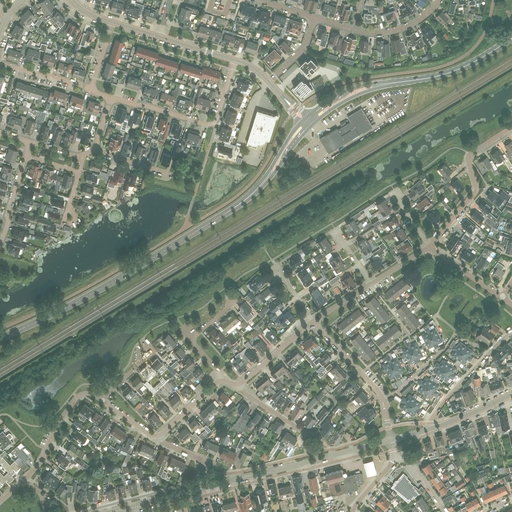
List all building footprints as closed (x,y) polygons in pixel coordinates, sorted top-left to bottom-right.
[(123,0),(118,0),(115,11),(121,13),(124,0),(123,0)] [(126,14),(131,16),(135,4),(130,2),(131,0),(127,0),(124,11),(127,11),(126,14)] [(304,0),(306,0),(304,6),(310,8),(312,0),(304,0)] [(312,0),(310,8),(315,10),(317,3),(321,4),(322,0),(312,0)] [(322,0),(321,4),(324,5),(322,12),(328,14),(331,5),(330,5),(328,4),(329,0),(328,0),(322,0)] [(410,9),(414,6),(409,0),(407,0),(404,3),(406,6),(400,9),(402,14),(401,14),(403,18),(405,17),(406,18),(407,18),(408,18),(408,17),(408,16),(413,13),(410,9)] [(53,7),(50,2),(42,7),(40,9),(44,14),(42,16),(44,18),(48,15),(49,14),(52,11),(51,8),(53,7)] [(331,5),(328,14),(334,16),(337,5),(335,4),(336,3),(331,2),(330,5),(331,5)] [(348,4),(342,2),(339,10),(338,13),(341,14),(340,18),(347,20),(350,10),(346,8),(348,4)] [(136,17),(140,5),(138,5),(138,4),(135,3),(135,4),(131,16),(136,17)] [(246,15),(249,6),(243,4),(240,13),(246,15)] [(367,4),(365,4),(364,4),(365,4),(365,8),(367,9),(369,11),(366,13),(364,13),(364,15),(362,17),(364,19),(364,21),(372,22),(372,14),(372,11),(374,9),(378,10),(378,14),(378,5),(374,5),(367,4)] [(185,8),(182,7),(180,12),(190,15),(191,13),(192,12),(197,14),(198,8),(186,5),(185,8)] [(249,6),(246,15),(249,16),(248,18),(250,19),(248,26),(251,27),(253,21),(255,14),(256,11),(254,10),(254,8),(249,6)] [(393,17),(397,16),(393,6),(389,8),(391,11),(381,15),(383,21),(386,20),(387,21),(388,23),(392,22),(392,20),(394,19),(393,17)] [(142,17),(147,19),(150,10),(145,8),(142,17)] [(155,11),(150,10),(147,19),(153,20),(155,12),(158,13),(159,9),(156,8),(155,11)] [(28,9),(24,13),(31,20),(33,18),(35,19),(37,19),(39,21),(40,20),(35,12),(33,14),(28,9)] [(259,20),(262,20),(265,12),(263,11),(263,10),(259,9),(258,12),(256,11),(255,14),(253,21),(258,23),(259,20)] [(61,15),(57,11),(55,13),(52,11),(49,14),(48,15),(44,18),(43,19),(45,22),(48,19),(52,24),(54,21),(61,15)] [(264,25),(269,26),(271,19),(268,18),(270,13),(267,11),(266,12),(265,12),(262,20),(261,24),(264,25)] [(451,24),(455,21),(446,12),(444,13),(442,11),(436,16),(443,23),(447,19),(451,24)] [(188,20),(190,15),(180,12),(179,17),(179,18),(181,18),(188,20)] [(30,24),(29,22),(31,20),(24,13),(20,17),(26,23),(24,25),(28,28),(32,31),(32,30),(32,29),(29,25),(30,24)] [(275,24),(278,25),(281,16),(275,14),(272,25),(274,26),(275,24)] [(56,28),(54,31),(57,33),(60,28),(58,26),(58,25),(65,19),(61,15),(54,21),(52,24),(56,28)] [(286,18),(281,16),(278,25),(281,26),(280,28),(286,29),(286,27),(287,23),(285,23),(286,18)] [(235,22),(243,25),(244,22),(239,20),(240,18),(237,17),(235,22)] [(190,21),(188,20),(181,18),(179,18),(178,21),(180,22),(179,23),(182,24),(181,27),(192,31),(193,28),(189,26),(190,23),(193,24),(194,22),(190,21)] [(290,30),(294,31),(297,21),(296,21),(296,20),(295,19),(294,18),(293,19),(292,19),(291,19),(289,28),(286,27),(286,29),(284,32),(289,34),(290,30)] [(297,32),(296,35),(300,36),(302,30),(300,29),(303,23),(302,22),(301,21),(300,20),(299,20),(298,21),(297,21),(294,31),(297,32)] [(68,31),(70,33),(71,33),(75,25),(69,22),(66,28),(63,26),(58,32),(65,35),(66,34),(67,33),(68,31)] [(198,34),(203,36),(206,27),(203,26),(204,24),(201,23),(198,34)] [(28,28),(24,25),(23,25),(22,27),(16,24),(13,29),(21,33),(22,31),(25,32),(26,30),(27,31),(28,28)] [(71,33),(70,33),(67,38),(77,43),(78,40),(82,33),(78,31),(80,29),(74,26),(75,25),(71,33)] [(425,27),(425,26),(421,28),(421,29),(426,37),(423,39),(428,46),(432,43),(429,38),(435,34),(433,31),(432,31),(428,25),(425,27)] [(208,38),(211,27),(209,27),(209,28),(206,27),(203,36),(208,38)] [(321,41),(322,42),(321,46),(325,47),(328,37),(325,36),(327,30),(320,28),(318,37),(322,38),(321,41)] [(23,35),(21,33),(13,29),(11,35),(16,38),(15,40),(21,42),(22,40),(21,39),(23,35)] [(223,29),(223,30),(221,36),(225,37),(223,42),(228,44),(231,35),(232,32),(223,29)] [(86,40),(91,42),(94,33),(87,30),(86,33),(83,32),(80,45),(84,46),(86,40)] [(219,41),(221,32),(216,30),(213,39),(219,41)] [(231,35),(228,44),(234,46),(236,37),(237,34),(237,33),(232,32),(231,35)] [(333,48),(339,50),(343,38),(339,37),(340,34),(338,34),(338,33),(337,32),(336,33),(332,32),(329,42),(335,44),(333,48)] [(417,49),(424,46),(420,38),(417,39),(414,32),(406,36),(409,41),(408,42),(410,45),(411,45),(415,44),(417,49)] [(246,37),(237,34),(236,37),(234,46),(239,47),(241,42),(244,43),(245,38),(246,37)] [(276,42),(279,45),(286,53),(291,48),(286,43),(288,42),(289,44),(291,44),(293,40),(280,37),(276,41),(276,42)] [(354,46),(356,39),(349,37),(348,41),(345,40),(341,52),(347,54),(348,49),(354,50),(355,46),(354,46)] [(25,57),(31,59),(34,50),(35,46),(31,45),(32,40),(30,39),(28,42),(27,44),(26,46),(29,46),(29,48),(28,48),(25,57)] [(254,39),(253,42),(250,51),(251,51),(250,52),(255,53),(255,52),(256,52),(258,43),(259,41),(254,39)] [(400,44),(399,39),(391,40),(393,52),(399,51),(401,55),(407,52),(404,43),(400,44)] [(245,49),(250,51),(253,42),(248,40),(245,49)] [(365,51),(365,54),(370,55),(371,48),(368,47),(368,41),(361,40),(360,50),(365,51)] [(382,55),(389,55),(389,43),(384,43),(384,41),(377,41),(378,50),(382,50),(382,55)] [(15,50),(12,59),(18,61),(21,52),(24,53),(26,46),(27,44),(24,43),(23,43),(22,49),(19,48),(19,49),(16,48),(15,50)] [(38,47),(35,46),(34,50),(31,59),(36,60),(39,51),(40,50),(42,51),(44,44),(41,43),(40,48),(38,47)] [(12,59),(15,50),(12,49),(13,46),(7,44),(5,51),(8,52),(6,58),(12,59)] [(47,64),(50,54),(46,53),(48,50),(46,49),(47,45),(44,44),(42,51),(45,51),(44,53),(41,62),(47,64)] [(274,49),(269,54),(276,61),(277,60),(278,60),(278,61),(279,60),(280,60),(280,59),(280,58),(281,56),(276,51),(279,49),(274,45),(272,47),(274,49)] [(56,60),(57,60),(57,57),(59,52),(56,51),(56,53),(54,52),(53,55),(50,54),(47,64),(52,65),(54,59),(56,60)] [(63,53),(59,52),(57,57),(57,60),(56,60),(55,63),(58,64),(56,70),(61,72),(65,60),(60,59),(60,58),(61,58),(63,53)] [(275,62),(276,61),(269,54),(264,59),(271,66),(272,65),(273,65),(274,65),(275,64),(275,63),(275,62)] [(161,57),(158,56),(156,60),(155,63),(160,65),(163,56),(161,56),(161,57)] [(307,73),(310,70),(312,73),(316,69),(314,68),(318,65),(311,58),(308,61),(306,59),(300,65),(307,73)] [(71,68),(72,66),(74,60),(72,59),(70,61),(65,59),(65,60),(61,72),(66,74),(67,70),(70,71),(71,68)] [(72,75),(77,77),(80,68),(81,66),(81,64),(78,63),(79,62),(74,60),(72,66),(74,67),(72,75)] [(82,66),(81,66),(80,68),(77,77),(83,79),(85,70),(83,69),(83,68),(82,66)] [(103,72),(112,75),(115,76),(115,74),(112,73),(113,70),(105,67),(103,72)] [(202,77),(206,78),(209,69),(203,67),(202,69),(200,77),(199,80),(201,81),(202,79),(201,78),(202,77)] [(214,71),(209,69),(206,78),(210,79),(209,81),(208,81),(208,83),(210,84),(214,71)] [(214,71),(210,84),(210,86),(212,86),(213,83),(212,83),(213,81),(217,83),(220,72),(214,71)] [(111,78),(112,75),(103,72),(102,78),(113,81),(114,79),(111,78)] [(126,85),(132,87),(135,77),(129,76),(126,85)] [(294,87),(302,96),(304,93),(305,94),(310,90),(310,91),(314,88),(323,83),(322,81),(323,80),(321,76),(320,77),(311,82),(310,81),(310,82),(310,83),(309,84),(306,81),(305,82),(302,79),(299,83),(298,83),(294,87)] [(138,89),(141,79),(135,77),(132,87),(138,89)] [(241,91),(247,94),(248,95),(251,89),(247,88),(249,83),(245,81),(244,82),(241,80),(238,86),(242,89),(241,91)] [(142,95),(148,97),(151,86),(152,84),(146,82),(142,94),(143,94),(142,95)] [(25,93),(27,84),(22,83),(18,96),(20,96),(21,95),(24,96),(25,93)] [(30,85),(27,84),(25,93),(28,94),(27,97),(29,98),(33,84),(31,83),(30,85)] [(161,85),(161,84),(158,83),(157,86),(155,85),(154,87),(151,86),(148,97),(153,98),(153,97),(154,97),(156,88),(159,89),(161,85)] [(159,100),(165,102),(167,94),(168,94),(169,89),(165,89),(163,89),(165,84),(162,83),(161,83),(161,84),(161,85),(159,89),(158,94),(157,97),(160,98),(159,100)] [(32,95),(35,96),(38,88),(34,87),(35,85),(33,84),(29,98),(31,98),(32,95)] [(36,104),(38,104),(43,87),(41,87),(41,89),(38,88),(35,96),(38,97),(36,104)] [(49,92),(48,91),(45,90),(45,88),(43,87),(38,104),(38,106),(39,106),(42,98),(45,99),(47,95),(48,95),(49,92)] [(181,94),(182,88),(179,87),(178,91),(176,97),(179,98),(177,106),(177,107),(182,109),(185,99),(186,96),(181,94)] [(51,89),(48,100),(53,102),(54,99),(57,100),(60,91),(54,90),(51,89)] [(176,97),(178,91),(175,90),(174,92),(172,92),(171,95),(168,94),(167,94),(165,102),(171,104),(173,96),(176,97)] [(66,93),(60,91),(57,100),(61,101),(60,104),(65,106),(67,100),(64,99),(66,93)] [(235,92),(233,98),(242,102),(245,96),(246,97),(247,94),(241,91),(240,94),(235,92)] [(72,104),(75,105),(77,97),(72,95),(70,101),(67,100),(65,106),(68,107),(70,108),(72,104)] [(83,98),(77,97),(75,105),(80,107),(79,110),(82,111),(84,105),(81,104),(83,98)] [(199,108),(201,108),(204,98),(197,97),(195,106),(196,106),(196,107),(196,108),(198,109),(199,108)] [(204,98),(201,108),(207,110),(210,100),(204,98)] [(240,110),(241,107),(240,107),(242,102),(233,98),(231,103),(235,105),(234,108),(240,110)] [(187,110),(187,109),(190,100),(185,99),(182,109),(187,110)] [(89,110),(92,111),(95,102),(89,100),(87,106),(84,105),(82,111),(88,113),(89,110)] [(100,104),(95,102),(92,111),(91,114),(97,116),(100,104)] [(26,107),(23,105),(20,105),(18,109),(24,111),(23,115),(27,116),(27,115),(28,111),(29,108),(26,107)] [(5,119),(5,117),(7,113),(8,107),(5,106),(4,108),(3,107),(2,111),(1,111),(0,114),(0,122),(1,118),(5,119)] [(13,126),(16,117),(16,115),(13,114),(13,113),(12,112),(13,107),(9,106),(8,107),(7,113),(5,117),(9,118),(7,124),(13,126)] [(125,130),(128,121),(124,119),(127,110),(119,108),(114,122),(122,124),(120,129),(125,130)] [(227,115),(236,118),(238,112),(239,113),(240,110),(234,108),(233,111),(228,109),(227,115)] [(337,127),(320,138),(329,153),(337,148),(363,132),(372,127),(361,109),(348,117),(351,122),(347,124),(345,122),(341,125),(342,127),(338,129),(337,127)] [(39,121),(43,112),(35,110),(34,114),(37,115),(35,121),(39,122),(39,121)] [(275,115),(257,110),(247,144),(257,147),(258,144),(259,144),(260,144),(261,144),(262,144),(263,143),(264,143),(265,142),(266,141),(266,139),(269,140),(276,118),(277,118),(278,118),(279,117),(279,116),(278,115),(277,114),(276,114),(275,115)] [(137,124),(138,123),(141,115),(134,112),(131,122),(128,121),(127,124),(133,126),(134,123),(137,124)] [(20,118),(16,117),(13,126),(19,128),(23,116),(21,115),(20,118)] [(230,122),(229,125),(235,127),(236,124),(235,123),(236,118),(227,115),(225,120),(230,122)] [(152,125),(154,118),(148,116),(145,125),(144,128),(150,130),(149,133),(147,133),(146,136),(152,138),(154,129),(155,126),(152,125)] [(165,139),(167,132),(169,125),(166,124),(167,120),(161,118),(157,128),(162,129),(161,132),(163,133),(161,137),(165,139)] [(32,132),(35,122),(28,120),(25,130),(32,132)] [(178,138),(181,131),(178,130),(179,124),(173,122),(169,134),(172,135),(173,135),(173,137),(178,138)] [(42,136),(42,135),(46,136),(49,127),(47,126),(42,125),(39,134),(40,135),(40,136),(41,136),(42,136)] [(59,140),(62,131),(57,130),(58,127),(53,125),(51,131),(54,132),(52,138),(59,140)] [(234,130),(235,127),(229,125),(228,128),(223,126),(221,132),(231,135),(233,129),(234,130)] [(74,143),(78,132),(73,130),(71,134),(66,132),(63,142),(70,144),(71,142),(74,143)] [(90,138),(91,134),(90,134),(90,133),(83,131),(83,132),(79,130),(77,137),(81,138),(80,142),(87,144),(89,138),(90,138)] [(187,144),(190,145),(193,134),(188,132),(187,134),(184,133),(181,144),(186,146),(187,144)] [(224,142),(228,143),(230,144),(231,141),(230,140),(231,135),(221,132),(220,137),(225,139),(224,142)] [(115,150),(116,146),(119,147),(123,136),(118,134),(116,139),(111,138),(108,148),(115,150)] [(198,150),(200,143),(201,139),(198,138),(199,135),(193,134),(190,145),(193,146),(192,148),(198,150)] [(155,161),(158,151),(154,150),(155,147),(153,146),(154,142),(151,141),(149,147),(152,148),(149,159),(155,161)] [(146,151),(149,143),(146,142),(145,145),(142,144),(141,146),(138,145),(135,155),(141,157),(143,150),(146,151)] [(128,156),(132,145),(125,143),(121,154),(128,156)] [(218,152),(228,155),(228,156),(229,157),(230,157),(231,157),(232,157),(232,156),(232,155),(232,154),(231,153),(232,148),(234,149),(235,145),(230,144),(228,143),(226,146),(221,144),(218,152)] [(9,148),(7,153),(16,156),(18,150),(9,148)] [(511,171),(511,170),(511,164),(506,156),(504,158),(499,150),(492,155),(497,163),(503,159),(511,171)] [(14,161),(16,156),(7,153),(4,152),(4,154),(5,156),(6,156),(5,159),(14,161)] [(164,153),(161,163),(168,165),(171,157),(171,155),(170,155),(164,153)] [(494,171),(498,168),(493,162),(491,164),(487,158),(480,163),(485,171),(491,167),(494,171)] [(100,171),(103,164),(91,161),(89,168),(100,171)] [(38,169),(39,166),(38,166),(39,165),(35,164),(35,165),(32,164),(30,170),(28,170),(27,174),(33,176),(32,178),(38,180),(42,170),(38,169)] [(448,175),(452,172),(445,164),(438,169),(445,177),(442,179),(446,183),(451,179),(448,175)] [(0,167),(0,170),(11,174),(12,168),(3,165),(3,167),(1,167),(0,167)] [(55,182),(57,175),(52,174),(53,171),(46,168),(43,179),(50,181),(50,180),(55,182)] [(10,174),(11,174),(0,170),(0,176),(9,179),(9,178),(10,179),(12,174),(10,174)] [(113,176),(110,175),(109,177),(107,185),(108,186),(113,188),(114,187),(115,183),(116,183),(117,180),(121,182),(124,173),(121,172),(120,170),(118,171),(115,170),(113,176)] [(134,186),(135,182),(136,182),(137,179),(136,179),(137,176),(129,173),(129,176),(126,175),(121,190),(124,191),(125,190),(128,190),(128,188),(132,190),(133,186),(134,186)] [(61,180),(61,181),(60,184),(67,186),(67,187),(69,188),(71,182),(69,182),(71,176),(64,174),(62,181),(61,180)] [(95,184),(97,177),(87,174),(85,181),(95,184)] [(422,192),(425,190),(421,185),(423,184),(420,180),(414,185),(416,188),(409,194),(414,200),(423,193),(422,192)] [(458,193),(464,188),(458,180),(451,185),(458,193)] [(440,195),(445,191),(451,185),(448,182),(437,191),(440,195)] [(37,196),(40,189),(31,186),(30,190),(24,189),(22,195),(31,198),(32,194),(37,196)] [(91,196),(93,189),(84,186),(81,193),(91,196)] [(507,198),(509,196),(503,190),(499,195),(493,190),(487,196),(498,205),(505,197),(507,198)] [(62,207),(64,200),(56,198),(57,195),(52,193),(50,197),(53,198),(51,204),(62,207)] [(89,203),(90,199),(83,197),(82,201),(83,202),(78,205),(83,214),(89,210),(86,205),(89,203)] [(31,207),(33,201),(24,198),(23,202),(20,201),(18,207),(23,209),(23,210),(27,211),(29,206),(31,207)] [(429,209),(434,205),(432,202),(431,203),(427,198),(418,204),(423,210),(427,207),(429,209)] [(441,201),(447,209),(450,207),(443,199),(441,201)] [(384,200),(377,204),(380,210),(377,212),(388,205),(384,200)] [(495,223),(497,221),(498,219),(489,212),(493,207),(484,200),(483,200),(482,200),(481,202),(481,203),(479,206),(485,211),(484,213),(495,223)] [(367,207),(363,209),(365,212),(368,210),(376,205),(374,203),(367,207)] [(388,205),(377,212),(379,214),(380,213),(382,216),(385,215),(391,211),(391,210),(392,210),(390,207),(389,207),(388,205)] [(58,220),(60,214),(52,212),(53,208),(47,206),(45,212),(49,213),(48,217),(58,220)] [(493,227),(495,223),(484,213),(482,212),(481,214),(476,210),(470,216),(479,224),(483,219),(491,226),(493,227)] [(434,224),(440,219),(438,217),(440,215),(437,211),(435,213),(433,211),(427,216),(434,224)] [(360,223),(358,221),(356,222),(354,220),(361,215),(359,212),(350,218),(351,218),(352,220),(346,224),(350,229),(360,223)] [(33,220),(35,216),(31,215),(24,213),(23,217),(19,215),(16,223),(27,226),(28,221),(33,222),(33,221),(33,220)] [(392,228),(399,223),(395,216),(382,224),(384,228),(389,225),(392,228)] [(45,227),(44,231),(54,234),(55,230),(56,227),(50,225),(51,221),(39,218),(38,222),(37,223),(43,225),(42,227),(45,227)] [(380,220),(373,224),(375,227),(377,231),(379,230),(377,226),(381,223),(380,221),(380,220)] [(468,231),(466,234),(470,237),(475,241),(478,238),(472,232),(475,227),(467,220),(466,220),(464,222),(464,223),(462,226),(468,231)] [(360,230),(360,229),(364,227),(361,222),(360,223),(350,229),(353,234),(360,230)] [(367,241),(365,238),(366,237),(364,234),(375,227),(373,224),(367,229),(359,233),(363,239),(358,242),(361,248),(372,241),(371,238),(367,241)] [(28,237),(29,232),(22,230),(21,231),(15,228),(12,236),(17,238),(22,240),(24,235),(28,237)] [(394,237),(397,235),(400,239),(407,235),(402,229),(399,231),(399,230),(393,234),(391,231),(385,235),(388,240),(394,236),(394,237)] [(460,243),(464,245),(466,243),(470,237),(466,234),(465,233),(460,240),(454,235),(447,246),(454,251),(460,243)] [(504,244),(507,245),(511,246),(511,239),(511,238),(511,237),(502,235),(504,236),(503,241),(501,241),(500,241),(498,240),(498,243),(504,244)] [(319,244),(321,247),(329,242),(325,237),(318,242),(317,242),(315,240),(309,244),(311,247),(316,244),(317,245),(319,244)] [(26,244),(18,242),(14,240),(13,244),(10,243),(9,245),(8,246),(8,248),(8,249),(8,251),(18,254),(19,254),(20,254),(21,253),(22,249),(24,250),(26,244)] [(408,241),(407,242),(405,240),(396,245),(399,250),(403,248),(405,251),(412,247),(413,246),(411,243),(410,244),(408,241)] [(372,249),(370,246),(373,244),(372,241),(373,241),(372,241),(361,248),(365,253),(372,249)] [(325,252),(332,247),(329,242),(321,247),(323,250),(321,252),(322,253),(314,258),(316,261),(325,255),(324,253),(325,252)] [(470,245),(466,243),(464,245),(462,248),(465,250),(461,256),(469,262),(475,254),(468,249),(470,245)] [(310,252),(306,246),(299,251),(300,253),(304,251),(306,254),(310,252)] [(490,262),(486,259),(488,256),(486,255),(487,254),(483,251),(479,257),(482,259),(478,265),(484,270),(490,262)] [(294,267),(302,262),(300,258),(301,257),(299,254),(294,257),(295,258),(290,261),(294,267)] [(325,255),(316,261),(317,262),(318,264),(322,262),(326,259),(327,258),(325,255)] [(334,266),(341,261),(338,256),(334,258),(333,257),(327,261),(329,264),(331,263),(334,266)] [(383,263),(381,261),(384,259),(382,256),(371,263),(375,268),(383,263)] [(314,257),(310,260),(312,263),(313,265),(315,267),(318,264),(317,262),(316,261),(314,258),(314,257)] [(305,268),(312,263),(310,260),(303,264),(305,268)] [(341,269),(345,267),(341,261),(334,266),(336,269),(333,271),(336,275),(342,271),(341,269)] [(498,280),(504,272),(501,270),(504,266),(498,262),(495,265),(498,267),(492,276),(498,280)] [(299,278),(300,277),(302,280),(312,273),(311,271),(309,272),(306,268),(305,270),(304,268),(296,273),(299,278)] [(312,273),(302,280),(303,282),(302,283),(305,288),(313,283),(312,281),(314,280),(312,277),(314,275),(312,273)] [(318,283),(327,278),(325,275),(316,281),(318,283)] [(334,282),(338,280),(340,278),(338,275),(329,281),(331,284),(334,282)] [(349,287),(356,283),(351,275),(341,282),(343,284),(346,282),(349,287)] [(250,283),(249,283),(253,288),(254,289),(256,291),(257,290),(260,287),(260,286),(264,283),(258,276),(250,283)] [(329,281),(327,278),(318,283),(319,286),(320,286),(329,281)] [(405,290),(410,286),(404,278),(399,282),(405,290)] [(405,290),(399,282),(394,286),(400,294),(405,290)] [(400,294),(394,286),(389,290),(396,298),(400,294)] [(310,292),(313,298),(322,293),(324,291),(323,288),(320,290),(318,287),(310,292)] [(255,295),(254,296),(248,301),(251,305),(257,300),(260,297),(265,302),(274,294),(268,288),(261,294),(259,292),(255,295)] [(396,298),(389,290),(384,294),(391,302),(396,298)] [(248,295),(245,297),(248,301),(254,296),(255,295),(252,291),(248,295)] [(324,291),(322,293),(313,298),(319,306),(327,301),(323,295),(327,293),(325,291),(324,291)] [(366,303),(370,308),(378,302),(374,297),(366,303)] [(273,320),(275,318),(278,316),(274,312),(283,305),(277,299),(269,306),(273,311),(268,315),(273,320)] [(245,301),(240,306),(242,309),(245,312),(242,315),(245,319),(246,320),(247,321),(250,319),(254,316),(252,314),(250,311),(252,310),(252,309),(245,301)] [(374,313),(382,307),(378,302),(370,308),(374,313)] [(401,314),(409,308),(405,303),(397,309),(401,314)] [(374,313),(378,318),(386,312),(382,307),(374,313)] [(413,313),(409,308),(401,314),(405,319),(413,313)] [(354,313),(360,321),(365,317),(359,309),(354,313)] [(285,325),(294,318),(288,311),(284,314),(282,312),(278,316),(275,318),(278,323),(281,320),(285,325)] [(233,325),(239,320),(233,312),(227,318),(233,325)] [(390,317),(386,312),(378,318),(382,323),(390,317)] [(349,317),(355,325),(360,321),(354,313),(349,317)] [(413,313),(405,319),(409,324),(416,318),(413,313)] [(355,325),(349,317),(344,321),(350,329),(355,325)] [(233,325),(227,318),(220,324),(226,331),(233,325)] [(420,323),(416,318),(409,324),(413,329),(420,323)] [(241,322),(240,323),(241,323),(245,328),(249,324),(246,320),(245,319),(241,322)] [(350,329),(344,321),(339,325),(345,333),(350,329)] [(431,329),(429,327),(431,326),(429,323),(426,325),(432,338),(439,334),(436,327),(431,329)] [(396,324),(391,328),(397,336),(402,332),(396,324)] [(493,338),(500,329),(493,324),(489,330),(484,327),(477,338),(488,346),(491,342),(489,340),(491,337),(493,338)] [(432,338),(426,325),(423,327),(424,329),(425,329),(426,332),(421,334),(425,341),(432,338)] [(215,341),(219,339),(220,340),(219,340),(222,343),(223,344),(225,342),(226,340),(228,339),(221,331),(218,333),(214,328),(208,333),(210,335),(209,336),(212,339),(213,338),(215,341)] [(391,328),(386,332),(392,340),(397,336),(391,328)] [(257,342),(254,345),(261,353),(267,347),(257,335),(260,333),(257,329),(256,329),(251,333),(255,337),(254,338),(257,342)] [(265,333),(264,334),(272,343),(278,338),(271,331),(269,329),(265,333)] [(386,332),(381,336),(387,344),(392,340),(386,332)] [(166,344),(172,338),(168,334),(165,337),(162,334),(157,339),(152,344),(154,346),(159,341),(160,341),(162,340),(166,344)] [(355,345),(363,339),(359,334),(351,340),(355,345)] [(443,341),(439,334),(432,338),(437,348),(440,347),(438,344),(443,341)] [(387,344),(381,336),(376,340),(382,348),(387,344)] [(309,356),(312,354),(310,351),(318,344),(312,337),(306,342),(306,341),(302,344),(306,348),(304,350),(307,354),(309,356)] [(170,349),(176,343),(172,338),(166,344),(162,347),(164,350),(168,346),(170,349)] [(411,344),(410,341),(408,338),(406,339),(413,352),(420,349),(416,342),(411,344)] [(435,349),(437,348),(432,338),(425,341),(421,343),(423,347),(427,345),(429,348),(434,346),(435,349)] [(367,344),(363,339),(355,345),(359,350),(367,344)] [(402,349),(406,356),(413,352),(406,339),(404,341),(405,344),(405,343),(407,346),(402,349)] [(252,361),(257,356),(251,348),(253,346),(248,341),(244,345),(249,350),(245,353),(252,361)] [(462,353),(466,346),(460,341),(457,346),(454,344),(452,342),(450,345),(462,353)] [(511,353),(511,346),(511,347),(506,343),(502,348),(503,349),(499,354),(497,352),(492,357),(499,363),(510,352),(511,353)] [(367,344),(359,350),(363,355),(371,349),(367,344)] [(449,347),(451,348),(454,350),(451,355),(457,359),(462,353),(450,345),(449,347)] [(180,347),(172,353),(178,360),(185,353),(182,350),(183,349),(181,346),(180,347)] [(466,346),(462,353),(472,359),(473,357),(470,355),(473,351),(466,346)] [(418,363),(420,361),(419,358),(424,356),(422,352),(425,351),(423,347),(420,349),(413,352),(418,363)] [(291,354),(298,361),(299,363),(301,361),(300,360),(303,357),(296,349),(291,354)] [(375,354),(371,349),(363,355),(367,360),(375,354)] [(240,371),(246,365),(244,362),(246,360),(239,352),(235,356),(238,358),(233,363),(240,371)] [(413,352),(406,356),(402,358),(404,362),(408,360),(409,363),(414,361),(416,363),(415,364),(417,368),(420,367),(418,363),(413,352)] [(321,363),(322,362),(324,365),(331,358),(326,353),(321,358),(319,356),(314,361),(316,364),(319,361),(321,363)] [(387,354),(388,357),(393,367),(400,364),(401,364),(404,362),(402,358),(398,360),(397,356),(392,359),(389,353),(387,354)] [(467,360),(467,359),(470,361),(472,359),(462,353),(457,359),(461,362),(462,363),(463,364),(465,364),(466,363),(467,362),(467,360)] [(298,361),(291,354),(286,358),(292,366),(298,361)] [(309,356),(307,354),(304,356),(311,363),(313,361),(309,356)] [(191,360),(189,357),(187,360),(182,363),(188,369),(194,363),(194,362),(195,362),(195,361),(193,359),(192,359),(191,360)] [(393,367),(388,357),(386,358),(388,361),(381,365),(384,370),(385,369),(386,371),(393,367)] [(164,365),(165,365),(162,362),(161,363),(157,358),(152,363),(155,366),(153,367),(157,372),(162,367),(164,369),(166,367),(164,365)] [(436,364),(445,370),(450,363),(443,359),(440,364),(437,362),(436,364)] [(452,360),(450,363),(445,370),(455,376),(456,374),(453,373),(456,368),(453,365),(455,362),(452,360)] [(170,366),(173,369),(179,364),(176,361),(170,366)] [(283,374),(288,370),(281,362),(276,367),(283,374)] [(330,371),(335,376),(342,369),(337,364),(330,371)] [(400,364),(393,367),(399,377),(401,376),(399,373),(404,371),(401,364),(400,364)] [(441,377),(445,370),(436,364),(434,366),(437,368),(434,372),(437,374),(435,378),(439,380),(441,377)] [(143,371),(148,377),(151,374),(153,376),(155,374),(153,372),(154,371),(148,366),(143,371)] [(176,373),(173,369),(170,366),(168,369),(173,375),(176,373)] [(283,374),(276,367),(271,372),(277,379),(283,374)] [(399,377),(393,367),(386,371),(390,378),(395,375),(397,378),(399,377)] [(199,368),(193,372),(192,371),(189,373),(182,379),(186,383),(188,385),(191,382),(189,380),(195,375),(198,378),(204,373),(199,368)] [(325,368),(319,373),(317,375),(320,378),(328,371),(325,368)] [(182,379),(189,373),(187,369),(181,374),(180,372),(178,374),(182,379)] [(337,378),(339,381),(347,374),(342,369),(335,376),(332,379),(334,381),(337,378)] [(297,375),(294,373),(291,370),(288,373),(293,379),(297,375)] [(453,378),(455,376),(445,370),(441,377),(447,381),(450,376),(453,378)] [(492,374),(493,377),(498,390),(504,388),(501,380),(499,381),(497,376),(495,372),(492,373),(492,374)] [(134,388),(141,394),(141,395),(144,392),(140,388),(145,384),(137,376),(132,382),(136,386),(134,388)] [(273,383),(266,376),(261,380),(267,388),(270,391),(271,392),(273,390),(269,386),(273,383)] [(420,379),(419,381),(428,387),(433,381),(426,376),(423,381),(420,379)] [(480,376),(478,377),(474,378),(475,385),(474,387),(476,397),(490,393),(487,382),(481,384),(481,381),(480,376)] [(492,392),(498,390),(493,377),(489,379),(491,384),(489,384),(492,392)] [(167,381),(172,387),(173,388),(176,386),(171,380),(169,379),(167,381)] [(267,388),(261,380),(256,385),(262,392),(265,390),(266,391),(266,390),(268,392),(270,391),(267,388)] [(161,381),(153,388),(157,391),(164,384),(161,381)] [(172,387),(167,381),(164,384),(169,390),(172,387)] [(417,390),(424,394),(428,387),(419,381),(417,383),(420,385),(417,390)] [(433,381),(428,387),(438,394),(439,392),(436,390),(439,386),(433,381)] [(357,384),(354,382),(346,390),(344,392),(342,389),(335,396),(338,400),(345,393),(346,394),(348,392),(351,389),(353,392),(360,386),(358,383),(357,384)] [(186,386),(188,385),(186,383),(182,387),(181,386),(178,389),(185,396),(191,391),(186,386)] [(335,393),(343,385),(340,383),(333,390),(335,393)] [(132,395),(135,393),(132,390),(132,391),(127,386),(122,391),(127,396),(130,394),(132,395)] [(298,394),(294,400),(297,403),(301,397),(304,394),(307,388),(303,386),(298,394)] [(434,396),(433,395),(433,394),(436,396),(438,394),(428,387),(424,394),(422,397),(426,400),(428,397),(430,399),(431,398),(432,399),(434,396)] [(460,391),(463,397),(465,395),(467,401),(474,398),(470,388),(464,391),(464,390),(460,391)] [(281,407),(282,406),(287,397),(289,395),(288,394),(285,392),(283,392),(281,389),(279,391),(275,394),(278,397),(278,398),(279,398),(275,403),(281,407)] [(324,389),(316,398),(319,400),(327,391),(324,389)] [(163,398),(157,391),(153,394),(160,400),(163,398)] [(224,403),(229,398),(226,395),(227,393),(225,391),(224,392),(223,392),(218,397),(224,403)] [(368,397),(362,391),(353,400),(356,403),(359,401),(361,404),(368,397)] [(463,397),(460,391),(454,394),(456,400),(463,397)] [(176,395),(174,393),(171,396),(173,398),(170,401),(175,406),(181,401),(176,395)] [(146,401),(141,395),(141,394),(138,397),(144,403),(146,401)] [(403,397),(402,399),(411,405),(418,396),(415,394),(413,396),(409,394),(406,399),(403,397)] [(418,396),(411,405),(421,412),(422,410),(419,408),(423,403),(420,401),(422,398),(418,395),(418,396)] [(287,410),(293,401),(287,397),(282,406),(287,410)] [(311,409),(319,400),(316,398),(315,397),(307,406),(311,409)] [(300,399),(297,404),(291,414),(298,419),(304,409),(301,407),(305,402),(304,402),(300,399)] [(342,406),(345,408),(351,402),(349,399),(342,406)] [(400,407),(407,412),(411,405),(402,399),(401,401),(403,403),(400,407)] [(454,412),(465,408),(461,399),(450,404),(454,412)] [(146,401),(144,403),(139,408),(141,410),(146,406),(148,408),(150,405),(146,401)] [(87,416),(88,416),(93,409),(91,408),(92,408),(92,407),(90,405),(89,405),(88,406),(84,403),(79,411),(84,414),(80,419),(83,421),(87,416)] [(207,408),(213,414),(217,409),(221,413),(224,411),(218,405),(216,407),(212,403),(207,408)] [(229,413),(236,406),(233,403),(229,408),(226,405),(224,408),(229,413)] [(245,414),(249,407),(243,403),(239,410),(242,412),(240,415),(243,417),(244,414),(245,414)] [(165,416),(170,411),(164,405),(159,409),(165,416)] [(339,405),(333,412),(335,414),(339,409),(341,411),(343,409),(339,405)] [(411,405),(407,412),(413,416),(417,412),(419,414),(421,412),(411,405)] [(369,420),(376,414),(370,407),(368,409),(365,406),(357,413),(362,418),(365,416),(369,420)] [(322,419),(329,411),(325,407),(318,416),(322,419)] [(213,414),(207,408),(202,412),(206,417),(203,419),(209,425),(212,422),(208,418),(213,414)] [(94,425),(90,431),(91,432),(89,434),(91,436),(97,427),(95,425),(97,423),(102,416),(100,414),(101,413),(98,411),(97,412),(96,412),(94,414),(93,413),(91,416),(90,417),(94,421),(92,423),(94,425)] [(147,417),(148,418),(155,425),(160,420),(153,413),(153,414),(150,411),(148,413),(150,415),(147,417)] [(256,412),(252,419),(251,418),(248,421),(246,424),(251,427),(255,421),(257,422),(262,416),(256,412)] [(498,412),(488,415),(490,428),(496,426),(497,433),(502,432),(500,425),(498,412)] [(499,415),(502,432),(504,432),(505,431),(504,428),(510,427),(507,413),(499,415)] [(310,427),(316,419),(308,414),(303,422),(310,427)] [(265,428),(269,421),(264,417),(259,424),(257,427),(260,430),(263,426),(265,428)] [(199,424),(195,419),(194,418),(189,423),(195,429),(198,427),(200,429),(203,426),(200,423),(199,424)] [(326,436),(334,428),(328,423),(331,420),(328,418),(323,424),(326,426),(321,432),(326,436)] [(108,432),(105,430),(111,422),(106,419),(100,427),(103,429),(100,432),(102,433),(97,440),(101,442),(108,432)] [(245,419),(240,427),(241,428),(243,429),(246,424),(248,421),(245,419)] [(76,420),(74,423),(82,429),(84,426),(76,420)] [(279,432),(284,425),(277,420),(272,428),(279,432)] [(470,442),(468,438),(477,434),(471,422),(461,426),(468,443),(470,442)] [(345,432),(342,431),(345,426),(341,423),(330,440),(337,445),(343,437),(343,436),(345,432)] [(241,428),(240,427),(235,424),(234,424),(232,427),(238,432),(241,428)] [(483,437),(486,436),(489,435),(488,431),(485,424),(478,427),(481,434),(482,436),(479,438),(479,439),(481,444),(485,443),(483,437)] [(116,436),(121,429),(118,428),(119,427),(116,425),(116,426),(115,425),(111,432),(109,431),(108,432),(101,442),(104,444),(108,438),(108,437),(112,433),(114,434),(110,438),(113,440),(115,438),(116,436)] [(205,435),(211,430),(206,425),(204,427),(206,430),(203,433),(205,435)] [(186,440),(185,439),(189,435),(195,442),(197,440),(201,439),(195,432),(193,435),(191,433),(190,433),(186,428),(179,434),(181,436),(178,439),(183,443),(186,440)] [(119,438),(122,440),(127,433),(121,429),(116,436),(115,438),(117,440),(119,438)] [(459,429),(447,433),(451,442),(452,445),(457,442),(463,440),(462,437),(459,429)] [(0,447),(2,450),(12,441),(10,439),(12,437),(12,436),(10,433),(9,433),(6,435),(2,431),(0,432),(0,438),(2,437),(5,441),(4,442),(5,442),(0,446),(0,447)] [(86,432),(84,435),(78,431),(73,437),(82,443),(87,437),(90,439),(92,436),(91,436),(89,434),(86,432)] [(287,431),(282,439),(281,441),(283,443),(284,441),(287,442),(292,435),(287,431)] [(442,434),(436,436),(438,445),(444,443),(442,434)] [(297,438),(292,435),(287,442),(289,444),(288,446),(289,447),(285,453),(289,455),(293,448),(291,447),(297,438)] [(129,453),(131,449),(135,440),(129,437),(125,447),(128,448),(126,452),(129,453)] [(240,451),(243,444),(245,439),(241,438),(236,449),(240,451)] [(204,448),(210,450),(214,440),(212,439),(210,442),(207,440),(204,448)] [(216,453),(219,445),(216,444),(218,440),(215,439),(214,440),(210,450),(216,453)] [(482,446),(481,444),(479,439),(475,440),(480,451),(483,449),(482,446)] [(271,451),(274,453),(281,442),(278,440),(271,451)] [(433,453),(434,452),(435,457),(438,456),(437,450),(436,450),(434,450),(433,449),(433,450),(430,440),(423,442),(425,448),(424,448),(425,451),(426,451),(426,452),(431,450),(432,452),(433,453)] [(71,454),(69,456),(77,462),(82,466),(85,462),(80,459),(84,453),(79,449),(78,447),(77,448),(72,444),(67,451),(71,454)] [(139,451),(145,454),(148,446),(142,444),(141,447),(137,446),(134,452),(138,454),(139,451)] [(153,460),(156,452),(153,451),(154,449),(148,446),(145,454),(150,456),(149,459),(153,460)] [(224,447),(220,455),(226,458),(230,450),(231,448),(227,447),(227,448),(224,447)] [(22,459),(17,463),(20,467),(23,470),(28,466),(24,462),(29,458),(19,448),(16,451),(14,448),(10,452),(12,455),(14,453),(16,456),(17,455),(22,459)] [(247,464),(251,455),(247,452),(247,451),(244,449),(241,455),(242,455),(240,460),(247,464)] [(233,461),(236,453),(230,450),(226,458),(233,461)] [(165,453),(164,453),(161,452),(157,461),(164,464),(168,455),(167,455),(168,454),(167,453),(165,453)] [(75,465),(77,462),(69,456),(68,456),(66,458),(61,454),(56,460),(60,463),(58,465),(65,470),(68,466),(66,464),(69,460),(75,465)] [(0,459),(0,462),(8,472),(12,475),(14,473),(12,470),(14,469),(16,471),(20,467),(17,463),(15,461),(10,465),(3,457),(2,458),(0,459)] [(172,468),(175,469),(179,460),(172,457),(169,465),(173,467),(172,468)] [(374,459),(364,462),(368,475),(377,473),(374,459)] [(459,459),(454,462),(458,467),(463,463),(459,459)] [(182,471),(185,463),(179,460),(175,469),(177,470),(178,469),(182,471)] [(427,473),(436,466),(433,461),(430,464),(429,462),(425,465),(424,465),(422,467),(424,469),(427,473)] [(427,473),(431,478),(440,471),(438,468),(441,466),(439,464),(436,466),(427,473)] [(135,466),(136,470),(137,474),(138,478),(144,476),(141,468),(139,467),(135,466)] [(477,470),(480,477),(487,473),(484,467),(477,470)] [(42,480),(47,484),(53,476),(57,471),(54,469),(51,472),(49,471),(48,472),(42,480)] [(363,483),(364,481),(362,474),(360,473),(355,474),(347,476),(346,472),(345,472),(343,472),(342,469),(326,473),(326,474),(320,475),(326,496),(357,488),(358,487),(358,484),(363,483)] [(137,474),(136,470),(129,471),(132,482),(128,483),(130,492),(137,490),(136,484),(137,484),(135,478),(134,475),(137,474)] [(431,478),(435,483),(447,474),(449,473),(447,470),(442,474),(440,471),(431,478)] [(14,478),(12,475),(8,472),(3,476),(0,473),(0,480),(3,483),(7,480),(10,482),(14,478)] [(391,486),(397,492),(402,497),(408,502),(420,494),(417,491),(417,490),(413,487),(414,486),(410,482),(411,481),(407,477),(408,476),(403,472),(391,486)] [(444,484),(442,481),(445,479),(448,476),(447,474),(435,483),(438,488),(444,484)] [(147,488),(151,486),(150,481),(152,481),(151,475),(146,477),(147,479),(141,480),(144,488),(144,489),(147,488)] [(302,479),(302,476),(301,476),(301,475),(292,477),(295,490),(297,502),(304,501),(300,486),(303,485),(302,479)] [(53,476),(47,484),(53,488),(59,480),(53,476)] [(318,489),(316,476),(309,477),(312,490),(318,489)] [(464,483),(461,479),(455,484),(458,488),(464,483)] [(270,493),(277,491),(275,481),(268,483),(270,493)] [(447,481),(444,484),(438,488),(442,493),(448,489),(448,488),(451,486),(447,481)] [(85,500),(87,483),(81,483),(81,490),(79,490),(78,499),(85,500)] [(108,497),(115,496),(113,488),(110,489),(108,483),(104,484),(102,494),(104,495),(107,494),(108,497)] [(71,492),(72,489),(72,485),(66,484),(64,487),(61,484),(56,490),(63,495),(67,489),(68,490),(68,491),(71,492)] [(125,494),(125,493),(126,493),(124,484),(117,486),(119,495),(120,494),(121,496),(125,494)] [(285,486),(287,496),(293,494),(291,484),(285,486)] [(504,484),(499,487),(502,494),(508,491),(504,484)] [(499,487),(493,490),(496,496),(502,494),(499,487)] [(254,495),(255,498),(258,509),(262,511),(263,511),(262,507),(264,507),(262,501),(267,500),(264,489),(261,490),(261,488),(257,489),(257,491),(257,494),(254,495)] [(97,501),(98,490),(89,489),(88,500),(97,501)] [(399,501),(402,497),(397,492),(395,494),(389,489),(385,494),(391,499),(393,496),(396,499),(396,498),(399,501)] [(487,492),(490,499),(496,496),(493,490),(487,492)] [(485,502),(490,499),(487,492),(481,495),(485,502)] [(252,504),(249,494),(241,496),(242,501),(239,502),(242,511),(249,511),(248,506),(252,504)] [(385,510),(390,504),(387,501),(387,500),(382,496),(376,503),(381,508),(381,507),(385,510)] [(411,508),(413,510),(417,507),(419,505),(425,501),(421,496),(416,500),(418,503),(415,504),(415,505),(411,508)] [(463,504),(460,506),(463,511),(465,511),(470,510),(466,503),(464,500),(462,496),(460,498),(462,501),(461,501),(463,504)] [(472,502),(475,507),(480,504),(477,497),(471,500),(472,502)] [(470,510),(475,507),(472,502),(471,500),(466,503),(470,510)] [(235,511),(235,509),(238,508),(236,501),(229,502),(232,511),(235,511)] [(429,506),(425,501),(419,505),(423,510),(429,506)] [(232,511),(229,502),(223,504),(225,511),(228,510),(228,511),(232,511)]
